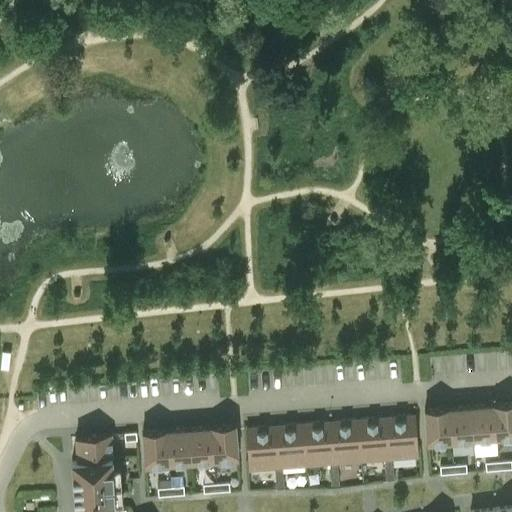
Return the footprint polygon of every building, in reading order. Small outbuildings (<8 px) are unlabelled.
[(511,402),(493,403),(496,439),(511,437),(511,402)] [(473,441),(496,439),(493,403),(471,405),(473,441)] [(471,405),(448,407),(451,443),(473,441),(471,405)] [(424,409),(427,445),(451,443),(448,407),(424,409)] [(388,458),(392,458),(417,456),(413,414),(385,416),(388,458)] [(361,460),(384,458),(388,458),(385,416),(357,418),(361,460)] [(333,462),(337,462),(361,460),(357,418),(330,420),(333,462)] [(305,464),(329,462),(333,462),(330,420),(302,422),(305,464)] [(278,467),(282,466),(305,464),(302,422),(275,424),(278,467)] [(235,424),(211,425),(214,461),(238,459),(235,424)] [(249,469),(274,467),(278,467),(275,424),(246,427),(249,469)] [(188,427),(191,463),(214,461),(211,425),(188,427)] [(168,465),(191,463),(188,427),(166,429),(168,465)] [(142,431),(145,467),(168,465),(166,429),(142,431)] [(136,431),(124,432),(125,440),(136,439),(136,431)] [(72,458),(72,459),(114,456),(112,433),(76,436),(78,458),(72,458)] [(72,459),(76,511),(118,508),(118,506),(116,507),(112,457),(114,457),(114,456),(72,459)] [(392,458),(388,458),(384,458),(385,469),(393,468),(392,458)] [(498,461),(498,469),(511,468),(511,460),(498,461)] [(498,461),(485,462),(485,470),(498,469),(498,461)] [(333,462),(329,462),(330,473),(338,473),(337,462),(333,462)] [(453,472),(466,471),(465,463),(452,464),(453,472)] [(440,473),(453,472),(452,464),(439,465),(440,473)] [(278,467),(274,467),(275,478),(283,477),(282,466),(278,467)] [(394,479),(393,468),(385,469),(386,480),(394,479)] [(339,483),(338,473),(330,473),(331,484),(339,483)] [(276,488),(284,488),(283,477),(275,478),(276,488)] [(216,491),(229,490),(228,482),(215,483),(216,491)] [(216,491),(215,483),(202,484),(203,492),(216,491)] [(170,486),(171,494),(184,493),(183,485),(170,486)] [(170,486),(157,488),(158,496),(171,494),(170,486)]
